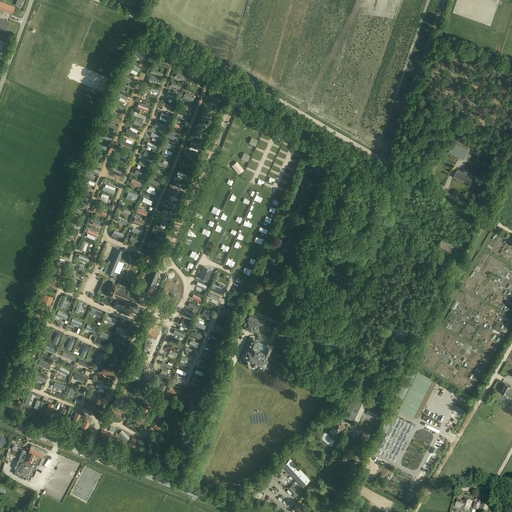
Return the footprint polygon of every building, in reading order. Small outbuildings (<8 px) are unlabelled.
[(0,18),(0,25),(0,26),(0,25),(0,29),(4,31),(5,28),(6,28),(9,21),(0,18)] [(151,46),(153,42),(146,38),(144,41),(151,46)] [(160,45),(154,54),(159,56),(164,47),(160,45)] [(142,62),(145,59),(136,51),(134,53),(142,62)] [(171,52),(166,63),(169,65),(174,53),(171,52)] [(129,68),(138,73),(140,69),(130,64),(129,68)] [(177,73),(175,77),(187,82),(188,78),(177,73)] [(194,73),(193,76),(203,81),(205,78),(194,73)] [(122,81),(132,85),(133,81),(124,77),(122,81)] [(214,86),(212,90),(221,94),(223,91),(214,86)] [(116,97),(126,101),(128,97),(118,93),(116,97)] [(211,93),(209,96),(217,101),(219,98),(211,93)] [(195,98),(185,94),(183,98),(193,102),(195,98)] [(175,108),(164,104),(162,107),(173,112),(175,108)] [(202,113),(201,117),(211,122),(213,118),(202,113)] [(166,127),(156,123),(154,126),(164,131),(166,127)] [(137,134),(127,130),(125,134),(136,138),(137,134)] [(451,147),(449,152),(464,159),(468,151),(456,146),(455,149),(451,147)] [(154,157),(145,151),(143,155),(152,161),(154,157)] [(149,164),(140,160),(139,164),(148,168),(149,164)] [(319,166),(315,175),(321,177),(324,169),(319,166)] [(98,175),(99,171),(88,167),(86,171),(98,175)] [(122,172),(113,167),(111,171),(120,176),(122,172)] [(454,177),(468,185),(472,178),(458,169),(454,177)] [(218,178),(225,181),(228,173),(221,170),(218,178)] [(311,185),(306,182),(301,193),(307,195),(311,185)] [(115,191),(104,187),(102,191),(114,195),(115,191)] [(227,198),(229,192),(222,190),(220,196),(227,198)] [(119,202),(118,205),(134,211),(137,203),(139,202),(122,195),(121,198),(119,202)] [(308,205),(303,203),(299,211),(305,214),(308,205)] [(81,216),(83,212),(73,207),(71,211),(81,216)] [(107,213),(95,209),(93,213),(105,217),(107,213)] [(159,219),(157,223),(168,227),(170,224),(159,219)] [(295,221),(289,219),(286,227),(291,230),(295,221)] [(153,229),(152,233),(164,238),(165,234),(153,229)] [(292,242),(286,239),(283,248),(288,250),(292,242)] [(437,246),(450,253),(454,247),(441,240),(437,246)] [(161,245),(149,241),(147,245),(159,249),(161,245)] [(119,273),(117,272),(118,271),(116,270),(124,251),(116,248),(111,261),(109,260),(108,262),(104,261),(103,263),(108,265),(109,263),(110,263),(106,272),(114,275),(113,275),(114,275),(113,278),(121,281),(122,279),(121,279),(118,277),(119,273)] [(89,259),(79,255),(78,259),(88,263),(89,259)] [(279,258),(273,255),(270,264),(275,267),(279,258)] [(198,277),(207,281),(212,270),(203,266),(198,277)] [(152,292),(155,285),(154,281),(159,270),(151,267),(143,288),(152,292)] [(148,270),(142,268),(139,276),(144,279),(148,270)] [(107,295),(115,298),(134,306),(138,295),(120,287),(112,283),(107,295)] [(213,283),(212,287),(223,292),(225,288),(213,283)] [(209,292),(207,296),(218,300),(220,296),(209,292)] [(206,297),(202,307),(216,313),(219,306),(220,304),(206,297)] [(75,311),(79,312),(83,302),(78,301),(75,311)] [(34,304),(28,319),(45,325),(51,310),(34,304)] [(92,307),(90,312),(101,316),(103,311),(92,307)] [(58,310),(56,315),(66,319),(68,315),(58,310)] [(259,323),(261,318),(260,318),(261,316),(250,311),(249,313),(247,318),(243,327),(252,331),(253,331),(255,332),(256,330),(259,323)] [(106,315),(105,319),(116,323),(117,319),(106,315)] [(72,318),(71,322),(80,326),(82,321),(72,318)] [(24,331),(23,334),(39,340),(43,330),(45,325),(28,319),(24,331)] [(144,332),(157,337),(162,326),(148,320),(144,332)] [(409,333),(393,325),(388,334),(404,342),(409,333)] [(119,327),(117,331),(128,335),(130,331),(119,327)] [(101,330),(100,335),(110,338),(111,334),(101,330)] [(52,342),(57,344),(62,333),(57,331),(52,342)] [(71,337),(66,348),(70,350),(75,339),(71,337)] [(170,342),(181,347),(182,344),(171,339),(170,342)] [(254,348),(256,344),(257,341),(252,339),(247,351),(245,357),(251,360),(251,361),(252,364),(254,365),(257,364),(257,363),(264,366),(264,365),(267,367),(269,362),(266,361),(267,358),(272,346),(267,345),(264,352),(254,348)] [(45,343),(43,348),(53,352),(55,347),(45,343)] [(85,344),(80,355),(84,357),(89,346),(85,344)] [(197,350),(186,345),(184,349),(195,354),(197,350)] [(166,346),(162,355),(177,361),(181,353),(181,352),(166,346)] [(17,349),(12,364),(28,370),(33,356),(34,354),(17,349)] [(64,350),(62,355),(74,361),(76,356),(64,350)] [(96,362),(100,364),(104,353),(100,351),(96,362)] [(80,357),(77,362),(88,367),(90,363),(80,357)] [(139,361),(136,370),(142,372),(149,374),(153,366),(139,361)] [(12,364),(7,377),(24,383),(28,370),(12,364)] [(102,367),(100,371),(112,376),(113,371),(102,367)] [(130,369),(128,373),(135,375),(134,378),(139,380),(141,373),(130,369)] [(417,371),(399,408),(417,417),(436,381),(417,371)] [(75,372),(73,376),(84,381),(86,376),(75,372)] [(149,375),(144,374),(140,385),(145,387),(149,375)] [(54,380),(53,385),(64,389),(66,384),(54,380)] [(9,386),(21,391),(23,386),(11,381),(9,386)] [(129,382),(124,381),(120,392),(125,393),(129,382)] [(511,397),(511,392),(511,391),(511,388),(510,387),(511,386),(505,382),(500,391),(506,394),(507,394),(510,395),(509,396),(511,397)] [(161,397),(166,384),(161,383),(156,395),(161,397)] [(66,396),(70,398),(74,388),(70,386),(66,396)] [(181,391),(170,387),(168,392),(179,396),(181,391)] [(91,395),(89,399),(99,404),(101,400),(91,395)] [(355,399),(353,397),(344,416),(351,419),(352,417),(359,420),(366,404),(357,400),(355,399)] [(178,403),(167,399),(165,404),(177,408),(178,403)] [(49,401),(45,411),(51,412),(54,403),(49,401)] [(378,418),(384,408),(371,401),(366,412),(378,418)] [(61,404),(57,402),(53,415),(57,417),(61,404)] [(143,405),(142,408),(144,408),(141,414),(146,416),(150,406),(145,404),(145,406),(143,405)] [(122,413),(111,409),(109,413),(120,418),(122,413)] [(135,415),(133,420),(145,424),(146,419),(135,415)] [(413,424),(395,415),(377,451),(395,460),(413,424)] [(340,416),(334,420),(334,421),(330,424),(336,433),(345,427),(341,421),(342,421),(340,416)] [(84,418),(80,429),(84,430),(88,420),(84,418)] [(166,430),(156,422),(153,427),(163,434),(166,430)] [(118,429),(111,446),(125,452),(132,435),(118,429)] [(113,435),(102,431),(100,436),(111,440),(113,435)] [(320,439),(331,446),(334,441),(324,434),(320,439)] [(374,437),(368,449),(373,452),(379,440),(376,438),(374,437)] [(134,438),(129,449),(134,451),(138,440),(134,438)] [(16,469),(15,472),(18,474),(18,475),(25,479),(26,477),(30,479),(32,475),(33,476),(37,468),(35,468),(37,464),(38,465),(39,463),(40,461),(39,460),(40,457),(42,458),(43,454),(30,448),(28,452),(29,453),(28,455),(27,454),(22,452),(22,453),(20,456),(22,457),(20,461),(18,460),(15,468),(16,469)] [(155,453),(143,448),(141,453),(153,458),(155,453)] [(169,452),(159,457),(162,462),(171,457),(169,452)] [(310,479),(290,459),(283,466),(302,486),(310,479)] [(292,484),(289,487),(296,495),(300,492),(292,484)] [(294,500),(297,497),(291,491),(288,494),(294,500)] [(470,509),(472,502),(464,500),(463,502),(458,500),(456,507),(469,511),(471,511),(472,509),(470,509)] [(474,504),(472,509),(478,511),(478,510),(481,511),(480,511),(485,511),(488,505),(483,503),(482,506),(480,505),(475,503),(475,504),(474,504)]
